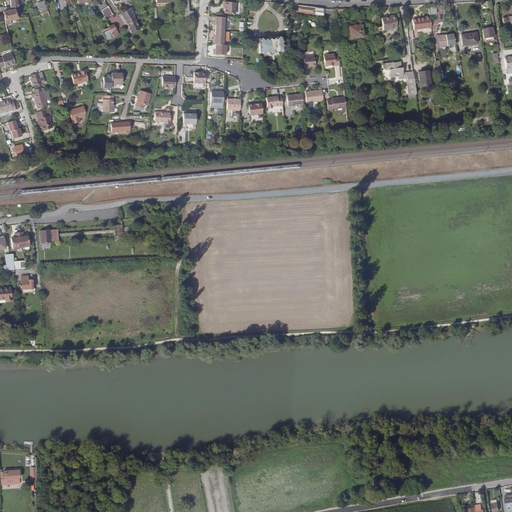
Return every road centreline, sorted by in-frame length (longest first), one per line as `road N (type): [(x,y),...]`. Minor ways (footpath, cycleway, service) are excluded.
road 1 (unclassified): [(0,221),(74,205),(511,170)]
road 2 (unclassified): [(337,511),(511,481)]
road 3 (residential): [(13,79),(46,59),(141,61)]
road 4 (residential): [(201,62),(261,85),(323,80)]
